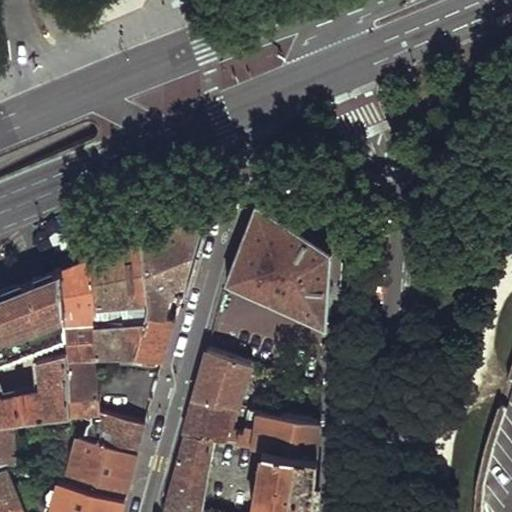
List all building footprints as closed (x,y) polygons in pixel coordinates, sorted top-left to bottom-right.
[(257,200),(229,278),(272,297),(296,224),(285,217),(257,200)] [(141,236),(151,296),(186,282),(206,213),(203,211),(172,223),(141,236)] [(296,224),(272,297),(327,322),(329,292),(330,281),(332,246),(296,224)] [(90,256),(101,306),(118,304),(119,319),(103,321),(98,321),(98,352),(138,350),(148,309),(151,296),(141,236),(115,246),(90,256)] [(60,268),(65,335),(66,347),(70,394),(99,391),(98,352),(98,321),(103,321),(101,306),(90,256),(75,262),(60,268)] [(0,291),(0,290),(0,360),(65,335),(60,268),(0,291)] [(353,294),(344,294),(343,308),(352,309),(353,294)] [(148,309),(138,350),(165,357),(176,316),(148,309)] [(0,418),(13,417),(71,409),(70,394),(66,347),(39,356),(42,383),(3,391),(0,383),(0,418)] [(210,347),(196,397),(230,404),(238,405),(252,360),(210,347)] [(70,394),(71,409),(99,406),(99,391),(70,394)] [(190,418),(187,432),(214,437),(219,437),(230,404),(196,397),(190,418)] [(472,511),(484,511),(487,479),(497,443),(508,403),(499,400),(475,473),(472,511)] [(249,415),(245,432),(239,432),(237,439),(265,444),(318,452),(319,436),(320,417),(259,408),(258,416),(249,415)] [(109,409),(101,438),(139,450),(143,436),(147,420),(109,409)] [(0,418),(0,455),(5,467),(9,465),(7,459),(13,461),(13,417),(0,418)] [(176,469),(167,504),(205,510),(214,437),(187,432),(176,469)] [(80,433),(67,476),(107,487),(127,493),(132,475),(139,450),(101,438),(80,433)] [(265,444),(255,511),(313,511),(315,488),(318,452),(265,444)] [(0,468),(0,507),(17,511),(23,511),(5,467),(0,468)] [(121,511),(127,493),(67,476),(62,475),(51,511),(121,511)]
